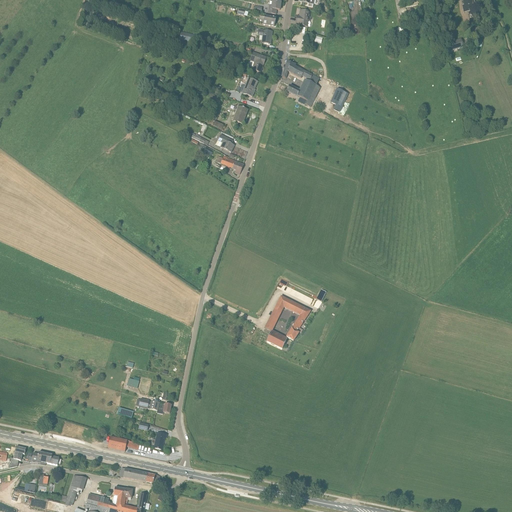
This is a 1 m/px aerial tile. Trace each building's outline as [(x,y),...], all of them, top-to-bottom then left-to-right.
[(462,0),(464,6),(462,6),(463,12),(475,9),(472,0),(462,0)] [(269,6),(268,13),(276,14),(276,10),(280,10),(281,3),(272,2),(272,6),(269,6)] [(307,27),(309,13),(300,11),(299,17),(297,17),(296,25),(307,27)] [(264,16),(262,24),(274,27),(276,19),(264,16)] [(474,37),(475,39),(479,38),(478,34),(480,34),(478,28),(470,30),(473,37),(474,37)] [(262,43),(270,45),(272,32),(259,31),(258,36),(263,37),(262,43)] [(198,36),(181,33),(179,41),(196,44),(198,36)] [(449,54),(464,49),(460,40),(446,44),(449,54)] [(254,63),(252,70),(260,73),(266,58),(253,53),(250,61),(254,63)] [(295,67),(296,65),(287,62),(282,78),(286,79),(288,72),(301,79),(302,76),(310,80),(309,83),(305,81),(299,92),(289,87),(287,92),(299,98),(298,101),(310,107),(320,88),(316,86),(319,79),(295,67)] [(248,79),(242,94),(252,97),(257,82),(248,79)] [(334,110),(341,113),(349,94),(336,89),(331,103),(336,105),(334,110)] [(236,113),(233,121),(242,124),(245,116),(247,110),(243,109),(244,109),(240,107),(237,114),(236,113)] [(205,140),(193,134),(191,138),(203,144),(205,140)] [(231,145),(233,142),(221,135),(218,141),(216,145),(221,147),(231,152),(235,147),(231,145)] [(207,147),(201,144),(198,149),(201,150),(202,147),(205,149),(204,152),(211,156),(213,151),(207,147)] [(231,168),(234,161),(224,157),(223,159),(219,157),(218,159),(216,158),(215,161),(231,168)] [(240,175),(244,165),(234,161),(231,168),(236,171),(235,173),(240,175)] [(273,313),(279,316),(284,307),(300,316),(286,337),(293,342),(298,333),(297,332),(310,312),(281,297),(273,313)] [(272,331),(279,316),(273,313),(265,329),(271,332),(266,342),(267,343),(265,346),(280,353),(287,339),(272,331)] [(129,378),(127,385),(137,389),(140,379),(134,377),(133,380),(129,378)] [(140,400),(138,407),(147,409),(149,403),(140,400)] [(152,402),(152,403),(150,410),(157,412),(157,414),(163,415),(163,413),(169,414),(171,406),(164,405),(159,403),(152,402)] [(133,411),(119,407),(117,413),(132,417),(133,411)] [(155,444),(154,448),(161,450),(164,439),(165,439),(166,435),(157,433),(156,441),(152,440),(152,443),(155,444)] [(139,444),(119,440),(110,438),(108,448),(125,452),(126,448),(138,450),(139,444)] [(22,454),(24,455),(25,450),(16,448),(13,459),(10,459),(8,469),(17,466),(18,461),(21,461),(22,454)] [(45,463),(47,455),(38,453),(38,455),(32,453),(32,455),(31,455),(28,455),(27,454),(23,462),(29,463),(30,463),(40,464),(45,465),(46,464),(45,463)] [(45,463),(46,464),(46,463),(57,466),(59,458),(52,457),(52,456),(47,455),(45,463)] [(145,483),(147,474),(121,469),(120,478),(145,483)] [(153,485),(153,484),(160,485),(162,477),(147,474),(145,483),(153,485)] [(39,485),(47,486),(48,478),(44,478),(44,475),(40,475),(39,485)] [(87,479),(74,476),(71,487),(78,489),(82,490),(83,491),(87,479)] [(36,486),(26,484),(24,490),(25,490),(25,491),(34,493),(36,486)] [(77,493),(78,489),(71,487),(65,505),(71,507),(71,506),(72,506),(77,493)] [(110,504),(109,509),(110,510),(116,511),(117,504),(124,505),(124,504),(125,502),(123,502),(125,490),(115,488),(113,497),(118,497),(116,506),(114,505),(112,503),(112,505),(110,504)] [(128,498),(131,499),(132,491),(125,490),(123,502),(125,502),(124,504),(126,504),(127,502),(128,498)] [(137,509),(136,511),(143,511),(146,496),(140,494),(137,509)] [(92,511),(109,511),(110,510),(109,509),(98,506),(99,502),(95,501),(96,497),(89,495),(85,510),(88,511),(92,511)] [(109,509),(110,504),(107,503),(106,503),(107,500),(100,498),(96,497),(95,501),(99,502),(98,506),(109,509)]
